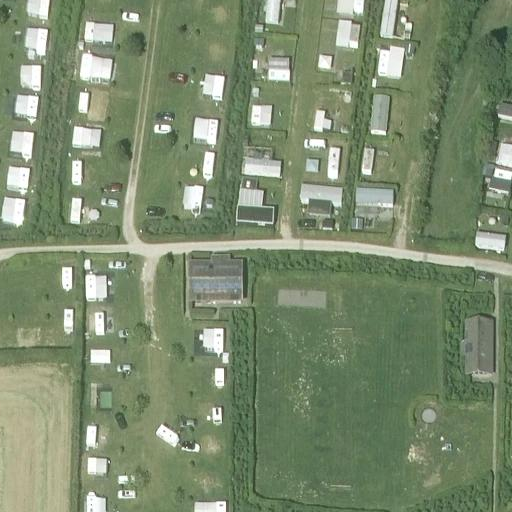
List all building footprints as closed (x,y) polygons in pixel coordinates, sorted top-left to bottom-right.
[(31,0),(30,11),(50,14),(52,0),(31,0)] [(280,25),(283,0),(271,0),(269,24),(280,25)] [(366,15),(366,0),(340,0),(340,14),(366,15)] [(384,39),(397,40),(400,1),(387,0),(384,39)] [(89,22),(89,40),(118,41),(118,23),(89,22)] [(341,23),(339,48),(361,49),(363,25),(341,23)] [(48,52),(51,37),(29,33),(26,48),(48,52)] [(382,50),(381,78),(405,79),(406,51),(382,50)] [(86,60),(85,79),(107,80),(108,61),(86,60)] [(352,88),(353,77),(343,76),(342,88),(352,88)] [(508,86),(496,84),(495,93),(506,95),(508,86)] [(16,94),(13,118),(36,120),(39,96),(16,94)] [(81,114),(101,116),(103,96),(82,94),(81,114)] [(372,125),(392,126),(393,106),(373,105),(372,125)] [(255,106),(254,126),(273,126),(274,107),(255,106)] [(511,108),(503,108),(502,119),(511,119),(511,108)] [(490,115),(488,123),(495,125),(497,116),(490,115)] [(12,156),(35,158),(37,137),(15,134),(12,156)] [(488,155),(495,157),(497,147),(489,145),(488,155)] [(511,166),(511,146),(503,145),(501,165),(511,166)] [(320,169),(339,173),(343,155),(323,150),(320,169)] [(250,173),(271,173),(271,158),(250,158),(250,173)] [(75,183),(94,184),(94,164),(76,163),(75,183)] [(494,171),(485,168),(482,179),(492,181),(494,171)] [(10,189),(32,189),(32,170),(11,169),(10,189)] [(511,173),(498,171),(494,189),(511,192),(511,173)] [(258,185),(243,183),(241,196),(256,198),(258,185)] [(208,211),(208,191),(188,190),(188,211),(208,211)] [(358,217),(395,218),(396,192),(358,191),(358,217)] [(7,200),(6,222),(28,223),(29,201),(7,200)] [(309,206),(308,221),(330,222),(332,208),(309,206)] [(353,224),(352,233),(363,234),(363,224),(353,224)] [(478,248),(507,252),(509,240),(480,236),(478,248)] [(241,268),(191,268),(191,304),(211,305),(242,304),(241,268)] [(91,277),(90,294),(111,295),(112,278),(91,277)] [(108,331),(109,312),(90,311),(89,330),(108,331)] [(493,379),(493,324),(464,323),(464,346),(460,345),(460,360),(464,360),(464,379),(493,379)] [(40,326),(23,329),(26,349),(43,346),(40,326)] [(104,448),(105,430),(89,429),(88,447),(104,448)] [(226,488),(225,472),(207,473),(208,489),(226,488)] [(87,511),(108,511),(109,500),(88,499),(87,511)]
